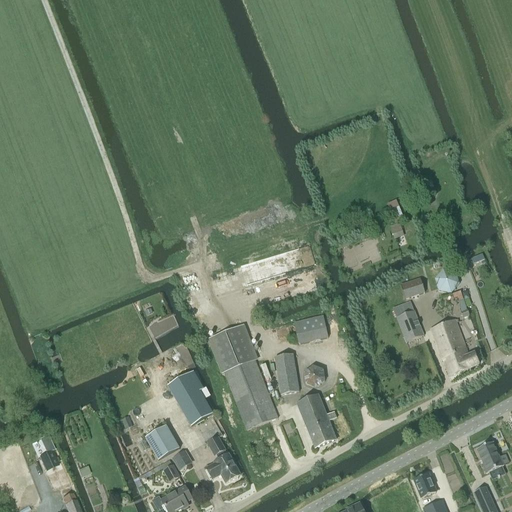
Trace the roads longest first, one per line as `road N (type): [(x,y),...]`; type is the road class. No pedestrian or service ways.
road 1 (track): [(315,464),(289,403),(326,389),(333,370),(327,355),(266,344),(216,303),(196,265),(153,278),(143,273),(40,0)]
road 2 (unclassified): [(228,511),(511,358)]
road 3 (tertiary): [(311,511),(511,402)]
